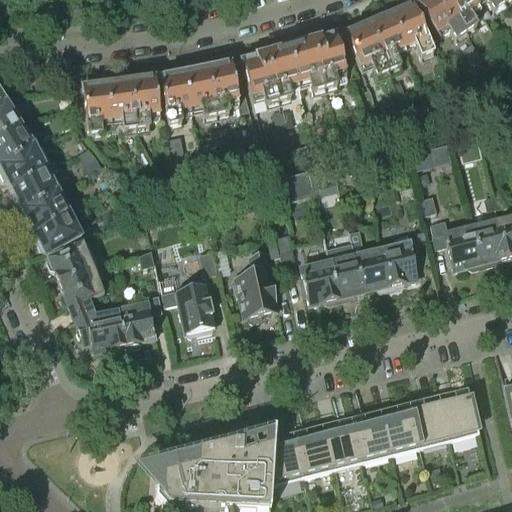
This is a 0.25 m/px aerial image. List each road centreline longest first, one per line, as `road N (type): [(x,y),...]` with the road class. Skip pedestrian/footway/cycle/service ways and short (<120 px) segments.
road 1 (residential): [(58,421),(511,317)]
road 2 (residential): [(0,52),(153,43),(316,0)]
road 3 (residential): [(58,421),(0,274)]
